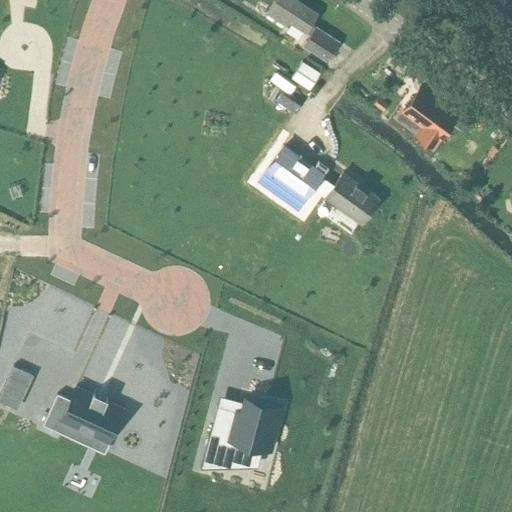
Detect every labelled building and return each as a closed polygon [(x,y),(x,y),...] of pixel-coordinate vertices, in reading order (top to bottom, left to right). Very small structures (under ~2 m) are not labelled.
[(305,31),(317,13),(297,0),(273,0),(266,11),(286,24),(288,20),(305,31)] [(327,60),(339,41),(315,26),(304,45),(327,60)] [(385,67),(366,88),(374,95),(393,74),(385,67)] [(422,86),(404,110),(423,124),(419,130),(433,141),(456,110),(422,86)] [(284,145),(259,179),(297,207),(311,187),(360,222),(378,197),(342,172),(334,184),(320,174),(322,172),(284,145)] [(60,387),(43,424),(56,429),(58,425),(60,420),(108,443),(125,407),(75,383),(71,392),(70,392),(60,387)] [(3,385),(0,391),(0,401),(17,409),(23,395),(3,385)] [(217,405),(204,457),(231,464),(233,457),(254,462),(257,448),(270,451),(277,425),(272,424),(276,405),(244,397),(241,411),(217,405)]
